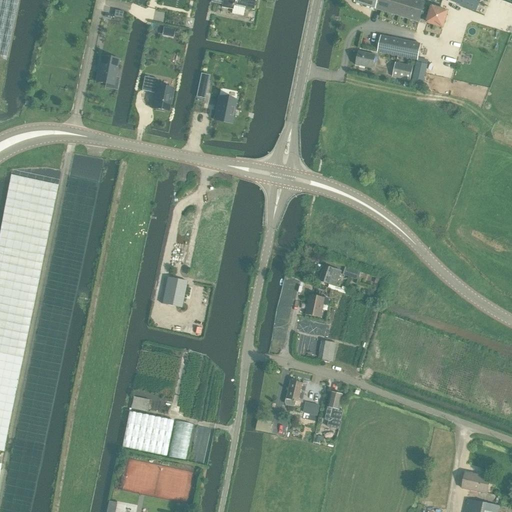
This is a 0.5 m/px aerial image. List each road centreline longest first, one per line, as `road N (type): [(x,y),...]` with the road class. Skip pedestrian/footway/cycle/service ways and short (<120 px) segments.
road 1 (tertiary): [(281,177),(43,132),(0,146)]
road 2 (unclassified): [(511,440),(347,380),(246,354)]
road 3 (tertiary): [(281,177),(332,189),(381,215),(471,297),(511,321)]
road 4 (tertiary): [(281,177),(317,0)]
road 5 (unclassified): [(246,354),(281,177)]
road 6 (unclassified): [(246,354),(220,511)]
